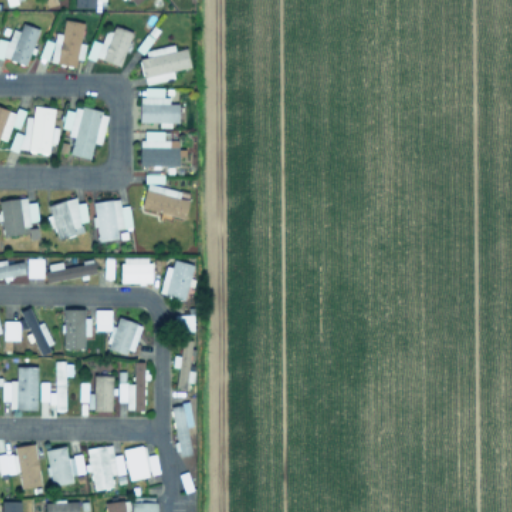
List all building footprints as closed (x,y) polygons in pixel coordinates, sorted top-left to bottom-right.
[(83,22),(63,18),(60,33),(55,32),(49,61),(74,66),(76,58),(81,59),(84,44),(79,42),(83,22)] [(38,28),(21,22),(18,31),(12,28),(7,41),(0,38),(0,56),(24,65),(38,28)] [(131,31),(113,25),(110,32),(104,30),(100,42),(91,39),(84,57),(93,60),(94,57),(119,66),(131,31)] [(186,47),(173,49),(173,45),(144,49),(145,57),(139,58),(143,83),(173,79),(172,70),(189,67),(186,47)] [(177,103),(168,103),(168,96),(162,97),(162,87),(143,87),(144,96),(138,96),(138,122),(158,122),(158,125),(177,124),(177,103)] [(53,107),(32,105),(31,116),(24,116),(22,133),(11,131),(9,149),(47,153),(48,141),(55,142),(56,127),(51,127),(53,107)] [(100,144),(106,112),(74,105),(73,111),(64,109),(60,130),(73,133),(68,154),(89,158),(92,142),(100,144)] [(163,130),(143,130),(143,139),(139,139),(138,164),(177,165),(178,138),(163,138),(163,130)] [(179,191),(146,182),(139,206),(183,218),(188,200),(177,196),(179,191)] [(0,199),(0,217),(2,236),(23,233),(21,224),(37,222),(34,201),(26,202),(25,196),(0,199)] [(83,202),(75,203),(75,198),(48,202),(54,237),(82,233),(80,221),(86,220),(83,202)] [(127,205),(119,206),(117,198),(91,201),(96,240),(117,238),(116,229),(130,227),(127,205)] [(120,282),(149,282),(149,257),(120,257),(120,282)] [(41,258),(26,258),(26,277),(42,277),(41,258)] [(0,259),(0,277),(23,273),(21,261),(5,263),(5,259),(0,259)] [(183,300),(186,285),(189,285),(194,264),(172,259),(170,267),(164,265),(157,294),(183,300)] [(94,274),(93,262),(61,266),(60,262),(45,263),(47,280),(94,274)] [(40,322),(36,324),(28,306),(19,310),(39,355),(52,349),(40,322)] [(62,347),(83,348),(83,335),(89,335),(89,317),(83,317),(83,308),(63,308),(62,347)] [(93,329),(107,330),(107,352),(136,353),(136,320),(116,320),(116,325),(109,325),(110,309),(94,309),(93,329)] [(192,314),(173,315),(173,330),(192,330),(192,314)] [(2,339),(18,339),(18,320),(2,320),(2,339)] [(175,384),(191,386),(193,370),(187,370),(189,354),(191,354),(193,340),(181,339),(179,356),(172,355),(171,367),(177,367),(175,384)] [(144,409),(143,361),(132,362),(132,382),(116,382),(117,401),(125,401),(125,410),(144,409)] [(0,400),(8,400),(8,409),(35,409),(36,366),(15,365),(15,380),(1,380),(0,400)] [(111,375),(93,374),(92,392),(87,392),(87,382),(78,382),(78,401),(86,401),(86,410),(110,410),(111,375)] [(190,425),(185,403),(168,407),(179,456),(191,453),(184,426),(190,425)] [(40,485),(33,443),(13,446),(13,452),(0,454),(0,473),(17,471),(19,488),(40,485)] [(86,447),(91,489),(111,487),(110,474),(123,473),(120,454),(112,455),(110,444),(86,447)] [(50,485),(71,481),(70,475),(83,472),(79,454),(66,456),(64,445),(44,449),(50,485)] [(123,448),(127,478),(158,474),(155,454),(145,455),(144,445),(123,448)] [(154,511),(155,497),(130,497),(130,511),(154,511)] [(125,511),(124,499),(103,503),(104,511),(125,511)] [(19,511),(20,500),(0,500),(0,511),(19,511)] [(45,502),(45,511),(76,511),(76,501),(45,502)]
